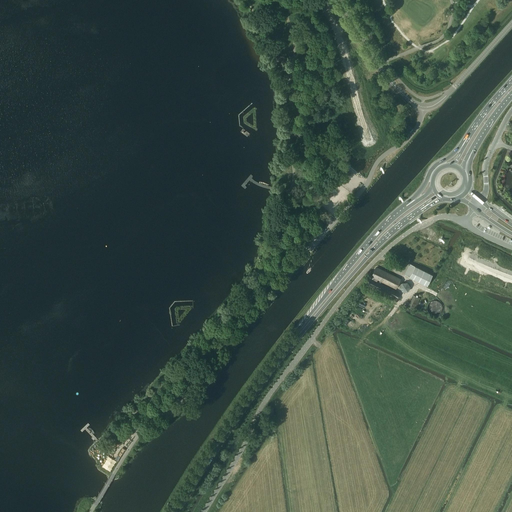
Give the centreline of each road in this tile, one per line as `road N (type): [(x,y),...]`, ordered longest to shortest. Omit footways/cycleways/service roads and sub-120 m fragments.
road 1 (unclassified): [(203,511),(275,384),(360,274),(415,226),(439,216),(465,222)]
road 2 (primary): [(176,511),(291,341)]
road 3 (primary): [(291,341),(383,238),(422,208)]
road 4 (primary): [(405,207),(291,341)]
road 5 (unclassified): [(337,217),(380,158),(412,134),(422,107)]
road 6 (tertiary): [(422,107),(390,80),(341,0)]
road 7 (tertiary): [(422,107),(451,90),(511,23)]
